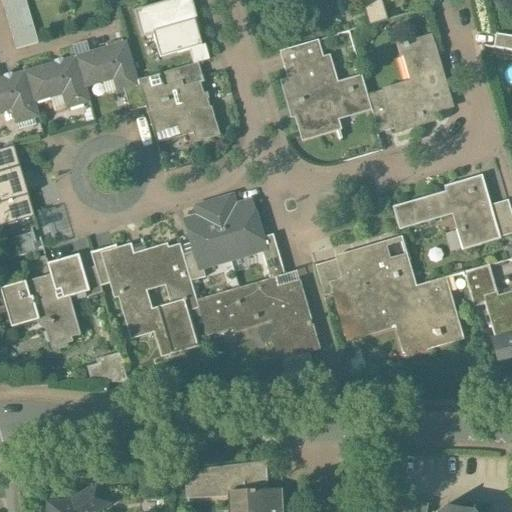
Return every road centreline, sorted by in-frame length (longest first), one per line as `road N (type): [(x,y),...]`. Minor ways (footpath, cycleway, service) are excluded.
road 1 (residential): [(311,431),(0,427)]
road 2 (residential): [(273,167),(299,193),(319,195),(453,155),(470,139),(477,116)]
road 3 (residential): [(511,433),(311,431)]
road 4 (residential): [(225,0),(273,167)]
road 5 (residential): [(273,167),(131,197)]
road 6 (residential): [(131,197),(101,204),(80,184),(85,156),(110,144)]
